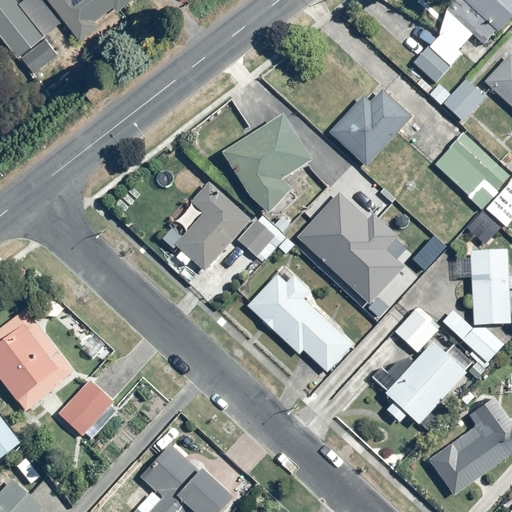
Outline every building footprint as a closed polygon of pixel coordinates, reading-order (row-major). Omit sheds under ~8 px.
[(21,0),(18,2),(16,0),(0,0),(0,38),(28,76),(59,52),(46,35),(64,21),(81,43),(103,26),(98,20),(113,8),(116,13),(132,0),(21,0)] [(511,0),(465,0),(470,5),(457,17),(484,45),(511,18),(511,0)] [(449,93),(437,81),(463,53),(441,32),(413,63),(424,73),(416,82),(439,104),(449,93)] [(511,106),(511,53),(509,54),(484,81),(511,106)] [(485,97),(467,79),(444,104),(463,121),(485,97)] [(412,116),(382,89),(371,101),(363,94),(329,133),(367,167),(412,116)] [(285,113),(226,152),(241,185),(271,215),(296,190),(286,179),(315,158),(285,113)] [(493,159),(491,158),(464,132),(434,163),(480,207),(510,176),(493,159)] [(405,159),(395,150),(376,171),(386,180),(405,159)] [(421,223),(396,201),(348,159),(325,185),(373,227),(370,230),(382,240),(388,233),(402,245),(421,223)] [(511,219),(511,178),(487,208),(507,225),(511,219)] [(276,241),(251,219),(206,180),(189,199),(175,215),(190,228),(175,244),(206,271),(235,237),(260,260),(276,241)] [(501,228),(482,211),(467,227),(486,244),(501,228)] [(471,249),(474,323),(454,306),(441,320),(471,349),(467,354),(484,369),(505,344),(482,323),(511,322),(508,248),(471,249)] [(361,266),(347,251),(325,272),(338,287),(361,266)] [(310,288),(285,264),(247,303),(298,352),(303,347),(328,371),(354,344),(303,295),(310,288)] [(398,300),(369,273),(349,295),(377,322),(398,300)] [(394,331),(420,356),(387,392),(396,401),(389,408),(402,420),(408,413),(420,423),(468,372),(435,341),(430,337),(439,328),(416,307),(394,331)] [(76,375),(26,308),(0,327),(0,375),(27,412),(76,375)] [(86,439),(88,436),(92,440),(119,411),(115,408),(119,404),(90,377),(57,412),(86,439)] [(455,495),(511,453),(511,419),(502,406),(439,452),(429,459),(455,495)] [(0,457),(20,442),(0,415),(0,457)] [(204,472),(172,443),(142,477),(155,488),(133,511),(197,511),(198,511),(197,511),(221,511),(237,495),(207,468),(204,472)] [(39,511),(45,506),(14,477),(0,491),(0,511),(39,511)]
